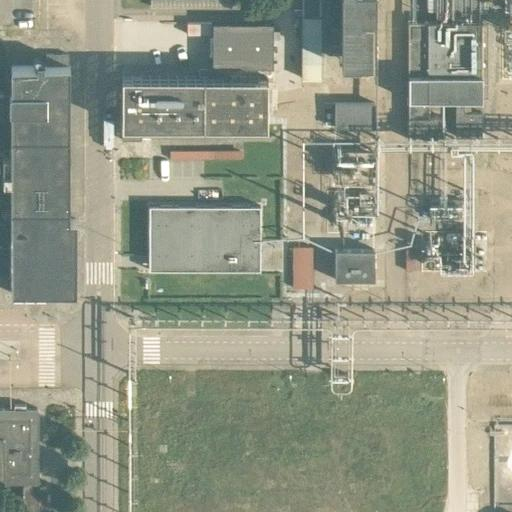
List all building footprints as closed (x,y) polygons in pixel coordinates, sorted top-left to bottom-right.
[(303,0),(303,12),(321,12),(320,0),(303,0)] [(341,0),(342,55),(376,55),(376,0),(341,0)] [(434,0),(435,17),(482,17),(482,0),(434,0)] [(301,78),(320,78),(321,17),(302,17),(301,78)] [(442,114),(424,113),(424,101),(455,101),(455,138),(482,138),(482,114),(467,113),(467,102),(482,102),(482,22),(410,22),(409,137),(442,137),(442,114)] [(273,23),(244,23),(214,23),(214,63),(273,63),(273,23)] [(70,219),(70,107),(70,96),(70,66),(45,66),(45,57),(36,57),(36,66),(12,66),(12,90),(0,89),(0,109),(5,109),(5,103),(12,103),(12,246),(0,245),(0,273),(12,274),(11,292),(76,292),(77,219),(70,219)] [(120,122),(265,122),(266,71),(120,71),(120,122)] [(336,126),(375,126),(375,102),(336,102),(336,126)] [(261,267),(261,205),(152,205),(152,267),(261,267)] [(294,245),(294,285),(314,284),(314,244),(294,245)] [(337,279),(375,280),(375,251),(336,251),(337,279)] [(0,408),(0,481),(22,481),(22,511),(38,511),(39,498),(46,498),(46,485),(39,485),(39,481),(39,408),(0,408)] [(511,431),(511,433),(507,436),(504,440),(502,446),(500,455),(501,460),(503,465),(506,470),(509,474),(511,476),(511,431)]
